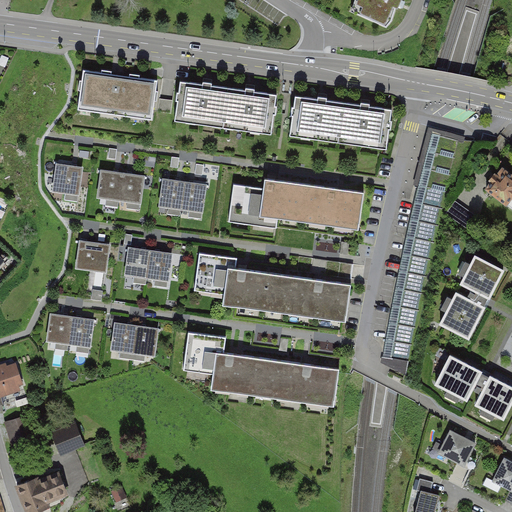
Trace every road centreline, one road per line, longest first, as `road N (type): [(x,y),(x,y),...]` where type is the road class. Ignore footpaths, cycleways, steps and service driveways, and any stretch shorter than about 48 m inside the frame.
road 1 (track): [(0,342),(28,332),(43,298),(365,344)]
road 2 (tertiary): [(309,67),(0,24)]
road 3 (residential): [(420,83),(361,368)]
